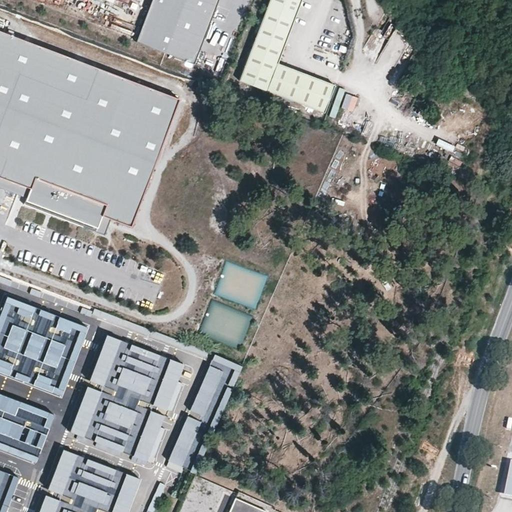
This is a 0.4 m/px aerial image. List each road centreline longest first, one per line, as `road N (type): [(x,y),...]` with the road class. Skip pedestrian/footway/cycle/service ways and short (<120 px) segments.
road 1 (primary): [(456,511),(487,373),(511,307)]
road 2 (track): [(483,391),(457,420),(420,511)]
